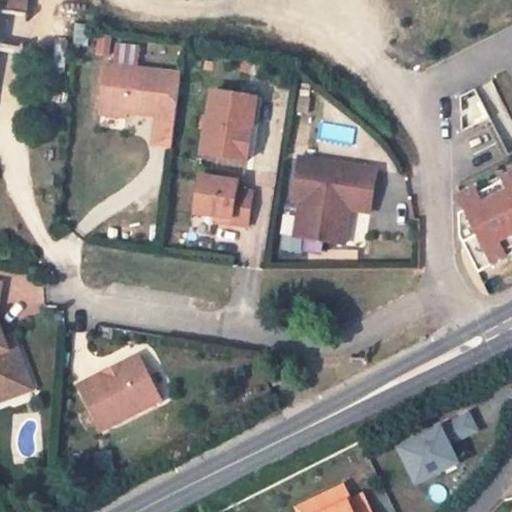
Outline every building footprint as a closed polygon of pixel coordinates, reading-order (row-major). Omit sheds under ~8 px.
[(9,2),(0,0),(0,10),(8,11),(9,2)] [(19,3),(9,2),(8,11),(19,13),(19,3)] [(8,11),(0,10),(0,46),(25,50),(28,15),(28,14),(19,13),(8,11)] [(173,124),(178,74),(104,64),(99,110),(124,113),(153,116),(152,122),(173,124)] [(198,151),(242,157),(246,124),(241,123),(245,94),(206,89),(198,151)] [(246,124),(251,125),(256,95),(245,94),(241,123),(246,124)] [(124,113),(99,110),(98,117),(123,120),(124,113)] [(297,157),(291,200),(298,201),(296,216),(305,217),(302,238),(342,244),(346,216),(341,215),(344,200),(370,205),(375,169),(297,157)] [(465,205),(458,209),(459,237),(478,274),(511,256),(511,171),(500,178),(502,183),(478,195),(476,190),(461,197),(465,205)] [(191,211),(211,214),(226,216),(226,223),(244,225),(249,187),(233,184),(234,179),(196,174),(191,211)] [(344,200),(341,215),(346,216),(347,209),(368,212),(370,205),(344,200)] [(210,221),(226,223),(226,216),(211,214),(210,221)] [(296,216),(293,236),(302,238),(305,217),(296,216)] [(0,394),(11,390),(5,375),(20,369),(11,346),(6,347),(2,337),(0,331),(0,394)] [(11,390),(0,394),(0,399),(32,387),(11,333),(2,337),(6,347),(11,346),(20,369),(5,375),(11,390)] [(105,373),(77,387),(102,433),(160,402),(135,357),(114,368),(115,371),(107,376),(105,373)] [(288,367),(269,377),(275,388),(293,379),(288,367)] [(471,418),(402,452),(419,486),(460,466),(450,447),(478,433),(471,418)] [(177,450),(166,456),(171,464),(182,457),(177,450)] [(370,511),(368,507),(363,496),(348,502),(341,488),(308,504),(311,511),(370,511)]
